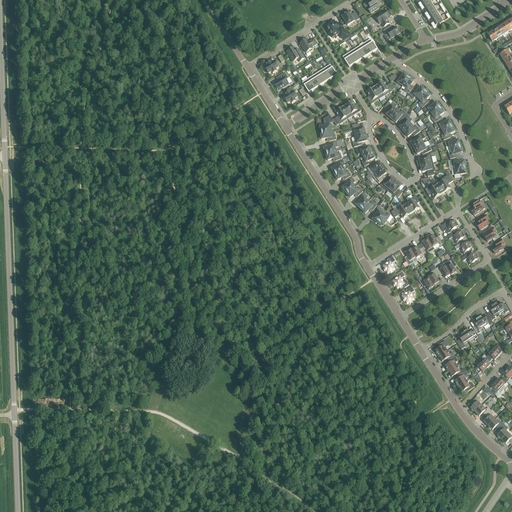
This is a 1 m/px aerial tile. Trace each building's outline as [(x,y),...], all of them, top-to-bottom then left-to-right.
[(381,3),(378,0),(370,0),(366,3),(369,7),(367,9),(371,14),(379,9),(379,8),(378,9),(376,7),(377,7),(377,6),(381,3)] [(424,13),(434,6),(431,1),(420,8),(422,11),(424,13)] [(427,18),(437,11),(434,6),(424,13),(425,15),(427,18)] [(387,20),(390,18),(385,11),(375,18),(379,25),(381,24),(383,28),(389,24),(387,20)] [(430,23),(440,17),(437,11),(427,18),(428,21),(429,21),(430,23)] [(359,19),(355,13),(352,15),(353,16),(351,17),(348,13),(342,17),(347,26),(354,22),(354,21),(356,20),(356,21),(359,19)] [(440,17),(430,23),(432,25),(431,26),(433,28),(444,22),(440,17)] [(503,25),(508,33),(511,30),(511,27),(508,21),(503,25)] [(327,26),(327,27),(325,27),(326,29),(327,31),(328,31),(332,38),(338,35),(341,39),(347,35),(342,28),(339,30),(338,28),(339,28),(336,24),(334,22),(329,25),(328,25),(327,26)] [(498,28),(503,36),(504,37),(506,36),(505,35),(508,33),(503,25),(498,28)] [(391,39),(400,33),(396,27),(393,29),(391,26),(383,31),(385,35),(387,33),(391,39)] [(498,40),(503,36),(498,28),(492,32),(498,40)] [(498,40),(492,32),(487,35),(492,43),(498,40)] [(309,43),(307,39),(300,44),(306,53),(309,52),(310,52),(313,50),(312,50),(313,49),(312,48),(317,44),(314,39),(309,43)] [(365,43),(372,54),(377,50),(371,40),(365,43)] [(359,47),(366,57),(372,54),(365,43),(359,47)] [(354,50),(361,61),(366,57),(359,47),(354,50)] [(296,52),(293,48),(286,52),(293,63),(298,60),(299,62),(305,59),(299,50),(299,51),(297,52),(296,52)] [(348,54),(355,64),(361,61),(354,50),(348,54)] [(499,55),(503,61),(511,56),(507,50),(499,55)] [(343,57),(349,68),(355,64),(348,54),(343,57)] [(506,66),(511,62),(511,57),(511,56),(503,61),(506,66)] [(275,70),(279,68),(275,62),(272,64),(270,62),(267,65),(268,67),(265,69),(266,70),(265,70),(267,74),(268,73),(268,74),(272,72),(273,74),(277,72),(275,70)] [(333,65),(331,66),(330,65),(324,69),(331,79),(337,76),(334,70),(336,69),(333,65)] [(319,72),(326,83),(331,79),(324,69),(319,72)] [(313,76),(320,86),(326,83),(319,72),(313,76)] [(278,81),(274,84),(279,91),(289,84),(286,80),(288,79),(285,73),(276,79),(277,78),(279,80),(278,81)] [(397,83),(403,87),(408,78),(403,74),(397,83)] [(308,79),(315,90),(320,86),(313,76),(308,79)] [(408,95),(413,89),(410,87),(414,81),(408,78),(403,87),(405,88),(403,91),(408,95)] [(309,94),(315,90),(308,79),(302,83),(309,94)] [(393,91),(389,85),(386,87),(383,82),(378,86),(384,97),(393,91)] [(384,97),(378,86),(372,89),(379,100),(384,97)] [(418,99),(425,92),(421,87),(416,92),(414,90),(409,95),(413,99),(416,97),(418,99)] [(371,105),(379,100),(372,89),(367,93),(369,97),(367,99),(371,105)] [(284,98),(285,100),(284,100),(286,103),(287,103),(287,104),(291,102),(292,104),(296,102),(294,100),(298,98),(294,92),(291,94),(289,92),(286,94),(287,96),(284,98)] [(425,92),(418,99),(421,102),(418,104),(420,106),(419,106),(422,109),(428,103),(425,101),(430,96),(425,92)] [(346,106),(353,116),(358,113),(362,111),(357,105),(355,106),(352,102),(346,106)] [(391,105),(388,108),(390,109),(386,115),(391,119),(397,111),(395,109),(397,106),(392,102),(391,105)] [(430,112),(432,114),(440,108),(436,103),(431,107),(429,104),(423,110),(427,115),(430,112)] [(348,119),(353,116),(346,106),(341,109),(348,119)] [(440,108),(432,114),(434,117),(431,119),(435,124),(440,120),(438,117),(444,113),(440,108)] [(342,122),(348,119),(341,109),(336,113),(338,117),(336,119),(339,124),(340,125),(343,123),(342,122)] [(400,114),(397,111),(391,119),(396,123),(398,121),(400,122),(408,116),(408,115),(403,111),(400,114)] [(408,116),(400,122),(402,125),(399,127),(404,132),(412,126),(409,123),(412,121),(409,117),(408,116)] [(320,127),(321,134),(331,132),(330,124),(333,122),(329,117),(324,120),(325,127),(320,127)] [(441,128),(442,131),(452,126),(449,121),(443,124),(441,121),(435,125),(434,126),(435,129),(437,128),(438,130),(441,128)] [(412,126),(404,132),(408,138),(413,133),(415,136),(421,132),(417,127),(414,129),(412,126)] [(455,132),(452,126),(442,131),(444,134),(441,136),(444,141),(450,138),(449,135),(455,132)] [(354,134),(354,138),(366,135),(364,129),(357,131),(356,128),(352,129),(349,130),(350,133),(351,135),(354,134)] [(331,132),(321,134),(322,140),(328,139),(329,142),(336,140),(335,135),(332,135),(331,132)] [(414,149),(423,144),(421,140),(425,138),(423,133),(415,137),(416,140),(411,143),(414,149)] [(355,142),(352,142),(354,148),(361,146),(360,143),(367,141),(366,135),(354,138),(355,142)] [(450,150),(460,147),(458,141),(452,143),(451,139),(444,142),(446,148),(449,147),(450,150)] [(324,149),(326,155),(336,152),(335,148),(338,147),(336,142),(329,143),(330,147),(324,149)] [(414,149),(417,155),(422,152),(424,155),(431,151),(429,146),(425,148),(423,144),(414,149)] [(361,154),(363,157),(373,152),(371,148),(370,148),(369,147),(362,150),(361,147),(355,150),(358,156),(361,154)] [(462,152),(460,147),(450,150),(451,153),(448,154),(450,160),(457,158),(456,155),(462,152)] [(336,152),(326,155),(328,161),(334,159),(335,162),(342,159),(340,154),(337,155),(336,152)] [(375,157),(373,152),(363,157),(365,160),(361,162),(364,167),(369,165),(368,162),(375,159),(374,157),(375,157)] [(420,167),(433,163),(430,154),(424,156),(425,159),(419,160),(420,167)] [(455,169),(465,168),(464,162),(458,163),(457,159),(450,161),(451,167),(455,166),(455,169)] [(332,169),(335,175),(344,170),(342,167),(345,166),(342,160),(336,163),(338,166),(332,169)] [(433,163),(420,167),(422,173),(428,171),(428,174),(435,172),(433,163)] [(373,176),(383,168),(381,165),(380,166),(379,164),(374,168),(372,165),(367,169),(373,176)] [(383,168),(373,176),(378,184),(384,180),(382,177),(386,174),(385,172),(386,171),(383,168)] [(465,168),(455,169),(453,170),(454,176),(466,174),(465,168)] [(344,170),(335,175),(337,180),(343,177),(345,180),(351,177),(348,171),(345,173),(344,170)] [(448,185),(451,183),(447,176),(443,178),(444,179),(439,182),(445,192),(451,189),(448,185)] [(342,188),(346,193),(355,187),(353,184),(355,182),(352,178),(346,181),(348,184),(342,188)] [(388,192),(396,182),(391,178),(387,182),(385,181),(380,186),(388,192)] [(396,182),(388,192),(392,196),(391,197),(394,199),(396,197),(399,193),(397,191),(401,186),(396,182)] [(433,186),(440,196),(445,192),(439,182),(433,186)] [(440,196),(433,186),(428,189),(428,188),(425,190),(429,197),(432,195),(434,199),(440,196)] [(355,187),(346,193),(350,198),(355,194),(358,197),(363,192),(359,188),(357,190),(355,187)] [(356,205),(361,210),(368,202),(365,200),(368,197),(364,193),(358,198),(361,201),(356,205)] [(414,212),(419,209),(417,204),(420,203),(415,196),(412,198),(413,199),(408,202),(414,212)] [(475,207),(470,210),(474,216),(482,211),(479,205),(481,203),(479,201),(474,204),(475,207)] [(368,202),(361,210),(365,214),(370,209),(372,212),(377,206),(373,202),(370,205),(368,202)] [(402,205),(409,215),(414,212),(408,202),(402,205)] [(397,208),(394,210),(394,211),(398,216),(400,215),(403,219),(409,215),(402,205),(397,209),(397,208)] [(378,223),(384,215),(379,212),(381,209),(378,207),(373,212),(376,214),(373,220),(378,223)] [(384,215),(378,223),(383,227),(391,216),(388,214),(386,217),(384,215)] [(476,225),(480,231),(488,226),(485,220),(487,218),(485,215),(476,221),(478,224),(476,225)] [(447,222),(440,227),(442,230),(444,232),(446,231),(448,234),(450,233),(453,231),(452,230),(458,227),(455,221),(449,225),(447,222)] [(482,234),(487,242),(492,239),(492,240),(495,239),(494,238),(495,237),(493,234),(496,232),(493,228),(482,234)] [(465,237),(462,232),(456,236),(454,233),(447,237),(449,240),(453,237),(457,243),(460,242),(459,241),(465,237)] [(433,236),(427,239),(428,240),(432,247),(433,247),(436,245),(438,244),(439,246),(440,246),(442,245),(443,244),(441,241),(439,239),(436,241),(433,236)] [(428,240),(422,243),(426,248),(423,250),(426,256),(431,253),(435,250),(433,248),(433,247),(432,247),(428,240)] [(504,244),(501,240),(494,244),(496,247),(492,249),(495,255),(497,254),(498,254),(499,253),(500,252),(503,250),(501,246),(504,244)] [(472,248),(469,242),(462,246),(461,244),(454,248),(456,251),(460,248),(464,254),(466,253),(466,252),(472,248)] [(411,251),(416,258),(415,258),(416,259),(420,256),(421,259),(426,256),(423,250),(420,252),(417,247),(411,251)] [(411,250),(405,253),(408,258),(405,260),(409,266),(410,265),(414,263),(414,264),(418,262),(416,259),(415,258),(416,258),(411,251),(411,250)] [(476,253),(469,257),(468,254),(461,259),(463,261),(467,259),(470,265),(479,259),(476,253)] [(388,263),(383,267),(387,274),(395,270),(391,264),(395,262),(392,257),(387,261),(388,263)] [(448,261),(444,264),(445,267),(446,268),(450,275),(451,276),(456,272),(453,267),(456,265),(452,260),(448,262),(448,261)] [(438,268),(435,270),(439,275),(442,273),(443,275),(445,278),(450,275),(446,268),(445,267),(444,264),(443,264),(438,267),(438,268)] [(432,275),(428,278),(429,279),(433,286),(434,286),(439,282),(436,277),(439,275),(435,270),(433,266),(430,268),(432,272),(431,272),(430,273),(432,275)] [(396,276),(398,278),(392,282),(397,289),(403,286),(405,289),(409,286),(406,281),(403,283),(401,279),(405,277),(402,272),(396,276)] [(424,278),(419,281),(422,286),(422,287),(425,285),(428,290),(434,286),(433,286),(429,279),(425,281),(424,278)] [(402,297),(407,304),(414,300),(410,294),(414,292),(411,287),(406,291),(408,293),(402,297)] [(493,305),(499,314),(504,311),(505,313),(508,312),(504,305),(502,307),(501,306),(498,302),(493,305)] [(494,317),(499,314),(493,305),(488,308),(491,313),(491,314),(488,316),(492,321),(495,319),(494,317)] [(478,318),(483,327),(488,324),(489,326),(493,324),(489,319),(487,320),(486,320),(483,315),(478,318)] [(483,327),(478,318),(473,322),(476,326),(476,327),(473,328),(477,335),(480,333),(479,330),(483,327)] [(508,334),(511,331),(511,325),(506,329),(504,326),(499,330),(500,333),(505,330),(508,334)] [(463,333),(469,341),(473,338),(475,340),(476,339),(478,338),(473,331),(470,333),(468,329),(463,333)] [(469,341),(463,333),(458,336),(461,340),(460,341),(457,343),(461,350),(465,347),(463,345),(469,341)] [(435,352),(439,357),(447,351),(445,348),(448,346),(445,341),(439,345),(441,348),(435,352)] [(490,349),(498,357),(502,353),(500,351),(502,349),(498,345),(494,348),(492,346),(490,349)] [(486,357),(491,361),(493,359),(494,361),(498,357),(490,349),(487,352),(489,354),(486,357)] [(447,351),(439,357),(442,362),(448,358),(449,361),(455,357),(454,355),(450,357),(447,351)] [(455,357),(449,361),(451,363),(445,367),(448,372),(457,367),(455,363),(458,361),(455,357)] [(478,361),(487,369),(490,365),(489,363),(491,361),(486,357),(483,361),(481,359),(478,361)] [(483,373),(487,369),(478,361),(476,364),(478,366),(474,370),(478,375),(481,371),(483,373)] [(457,367),(448,372),(452,377),(458,374),(459,376),(465,372),(464,370),(463,369),(460,371),(457,367)] [(502,379),(507,383),(510,379),(511,380),(511,375),(506,371),(503,375),(504,377),(502,379)] [(458,387),(467,382),(464,377),(467,375),(465,372),(459,376),(461,378),(455,382),(458,387)] [(495,383),(503,391),(506,388),(504,386),(507,383),(502,379),(501,381),(499,379),(495,383)] [(467,382),(458,387),(461,393),(467,389),(469,391),(475,388),(472,383),(469,385),(467,382)] [(503,391),(495,383),(491,387),(493,389),(491,391),(495,395),(499,392),(501,394),(503,391)] [(475,413),(481,406),(479,404),(481,401),(477,397),(473,401),(475,404),(471,409),(475,413)] [(486,415),(491,411),(488,408),(485,410),(481,406),(475,413),(475,414),(477,416),(478,416),(479,417),(483,412),(486,415)] [(488,426),(495,420),(491,416),(493,413),(491,411),(486,415),(489,418),(484,422),(485,424),(487,426),(488,426)] [(499,429),(504,424),(501,422),(500,423),(499,421),(497,422),(495,420),(488,426),(492,431),(497,426),(499,429)] [(501,440),(508,434),(505,431),(508,429),(504,424),(499,429),(502,432),(497,436),(501,440)] [(511,434),(510,432),(508,434),(501,440),(502,441),(501,441),(503,444),(504,443),(505,444),(509,441),(510,442),(511,443),(511,434)]
